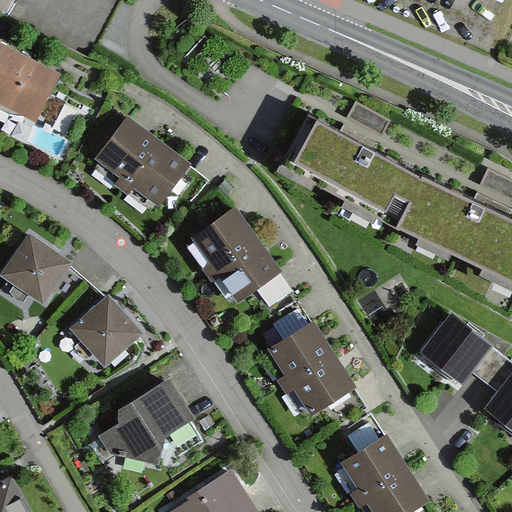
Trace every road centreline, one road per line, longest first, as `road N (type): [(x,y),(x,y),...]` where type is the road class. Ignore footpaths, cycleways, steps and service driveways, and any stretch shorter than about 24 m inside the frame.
road 1 (residential): [(138,98),(231,165),(266,205),(473,511)]
road 2 (residential): [(314,511),(162,283),(116,237),(0,168)]
road 3 (primary): [(511,114),(262,0)]
road 4 (residential): [(0,374),(79,511)]
